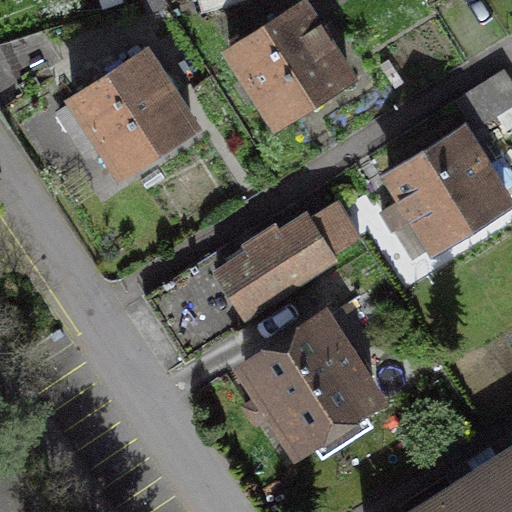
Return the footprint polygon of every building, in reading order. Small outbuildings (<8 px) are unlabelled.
[(252,0),(191,0),(199,22),(254,4),(252,0)] [(279,2),(198,57),(249,131),(329,75),(279,2)] [(31,35),(2,51),(26,94),(55,79),(31,35)] [(126,46),(35,106),(85,181),(176,121),(126,46)] [(448,120),(356,183),(407,259),(500,195),(448,120)] [(322,199),(195,271),(223,320),(350,247),(322,199)] [(367,402),(303,305),(208,368),(272,465),(367,402)] [(511,511),(511,427),(370,511),(511,511)]
